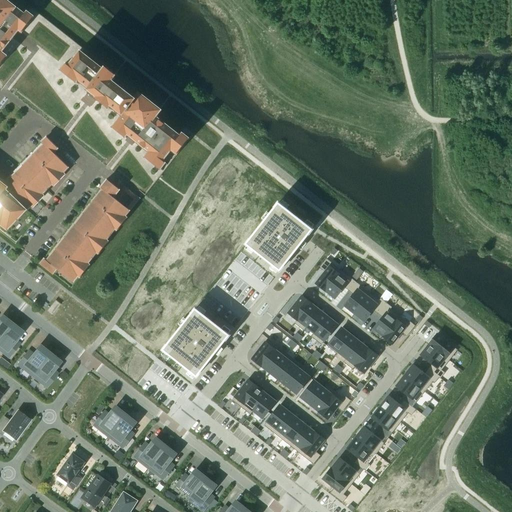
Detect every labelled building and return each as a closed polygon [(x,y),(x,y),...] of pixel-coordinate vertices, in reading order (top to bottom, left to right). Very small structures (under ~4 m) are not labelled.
[(0,0),(0,80),(145,196),(177,155),(189,140),(188,139),(189,138),(184,134),(182,137),(157,117),(162,111),(158,108),(140,93),(140,94),(109,69),(85,51),(31,8),(26,15),(6,0),(0,0)] [(0,226),(1,225),(7,230),(31,206),(33,208),(44,197),(42,194),(53,183),(54,185),(53,186),(54,187),(65,175),(64,174),(63,175),(62,174),(68,167),(54,153),(58,148),(47,137),(42,142),(44,145),(33,156),(35,158),(5,190),(0,186),(0,226)] [(45,259),(40,265),(53,275),(53,274),(71,289),(80,278),(90,265),(88,263),(96,253),(99,254),(109,242),(106,240),(115,229),(117,231),(127,218),(126,218),(125,217),(139,199),(125,188),(122,192),(120,190),(107,180),(101,188),(103,190),(93,203),(96,205),(60,251),(57,249),(47,261),(45,259)] [(279,203),(246,244),(280,271),(312,230),(279,203)] [(329,267),(316,283),(325,291),(338,274),(329,267)] [(338,274),(325,291),(335,298),(348,282),(338,274)] [(358,290),(345,306),(354,314),(367,297),(358,290)] [(301,296),(288,313),(297,320),(310,304),(301,296)] [(367,297),(354,314),(364,321),(377,305),(367,297)] [(310,304),(297,320),(306,327),(319,311),(310,304)] [(56,308),(51,305),(48,309),(52,313),(56,308)] [(195,309),(163,350),(197,376),(229,335),(195,309)] [(319,311),(306,327),(315,334),(328,317),(319,311)] [(387,313),(374,329),(383,337),(396,320),(387,313)] [(0,338),(6,331),(11,325),(1,318),(2,317),(1,316),(0,318),(0,338)] [(328,317),(315,334),(324,341),(337,325),(328,317)] [(396,320),(383,337),(393,344),(406,328),(396,320)] [(13,342),(21,332),(20,331),(20,332),(11,325),(6,331),(0,338),(0,351),(8,358),(18,346),(13,342)] [(341,328),(329,345),(338,352),(351,336),(341,328)] [(437,334),(429,345),(445,357),(454,347),(437,334)] [(351,336),(338,352),(346,359),(359,342),(351,336)] [(265,342),(252,359),(261,366),(274,350),(265,342)] [(359,342),(346,359),(355,365),(368,349),(359,342)] [(429,345),(421,355),(437,368),(445,357),(429,345)] [(31,376),(48,355),(39,347),(40,347),(39,346),(31,356),(27,352),(17,364),(31,376)] [(368,349),(355,365),(364,373),(377,357),(368,349)] [(274,350),(261,366),(270,373),(283,356),(274,350)] [(51,372),(59,362),(58,361),(58,362),(48,355),(31,376),(46,388),(56,375),(51,372)] [(283,356),(270,373),(278,380),(291,363),(283,356)] [(291,363),(278,380),(287,386),(300,370),(291,363)] [(413,365),(405,376),(421,389),(429,378),(413,365)] [(300,370),(287,386),(296,394),(309,377),(300,370)] [(405,376),(396,386),(413,399),(421,389),(405,376)] [(248,380),(235,396),(244,404),(257,388),(248,380)] [(314,381),(301,397),(310,405),(323,388),(314,381)] [(257,388),(244,404),(253,411),(266,394),(257,388)] [(323,388),(310,405),(319,411),(332,395),(323,388)] [(266,394),(253,411),(262,418),(275,402),(266,394)] [(332,395),(319,411),(328,419),(341,403),(332,395)] [(388,396),(380,407),(396,420),(405,409),(388,396)] [(280,405),(267,422),(276,429),(289,413),(280,405)] [(109,436),(126,414),(125,414),(125,415),(116,408),(117,407),(116,407),(108,417),(103,413),(94,425),(95,425),(109,436)] [(380,407),(372,417),(388,430),(396,420),(380,407)] [(14,440),(29,420),(28,419),(29,417),(24,414),(23,416),(17,411),(9,422),(3,417),(0,421),(0,434),(1,435),(3,432),(14,440)] [(289,413),(276,429),(285,436),(298,420),(289,413)] [(133,436),(128,432),(136,422),(135,422),(126,415),(126,414),(109,436),(123,447),(123,448),(133,436)] [(298,420),(285,436),(293,443),(306,426),(298,420)] [(306,426),(293,443),(302,449),(315,433),(306,426)] [(364,428),(356,438),(372,451),(380,440),(364,428)] [(315,433),(302,449),(311,457),(324,440),(315,433)] [(149,468),(166,446),(165,446),(156,439),(157,439),(156,438),(148,448),(143,444),(134,457),(135,457),(149,468)] [(356,438),(347,448),(364,461),(372,451),(356,438)] [(173,467),(168,464),(176,454),(175,453),(175,454),(166,447),(166,446),(149,468),(163,479),(163,480),(173,467)] [(76,474),(79,470),(84,463),(73,454),(58,475),(69,483),(67,486),(73,490),(81,478),(76,474)] [(339,459),(331,469),(347,482),(355,472),(339,459)] [(331,469),(323,479),(339,492),(347,482),(331,469)] [(189,500),(206,478),(206,477),(205,478),(196,471),(197,470),(196,470),(188,480),(184,476),(176,485),(177,486),(177,485),(191,496),(188,499),(189,500)] [(108,498),(103,494),(109,484),(98,476),(83,497),(100,509),(108,498)] [(213,499),(208,495),(216,485),(215,485),(215,486),(206,479),(206,478),(189,500),(189,499),(203,510),(203,511),(213,499)] [(128,511),(136,501),(130,497),(131,495),(126,492),(124,494),(112,511),(128,511)] [(243,511),(246,509),(245,510),(236,503),(237,502),(236,501),(228,511),(224,508),(220,511),(243,511)]
